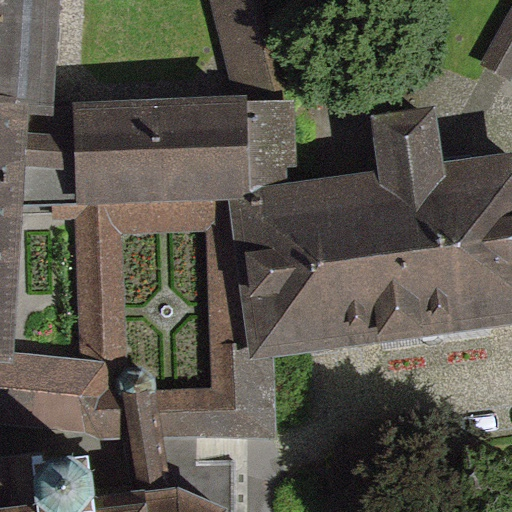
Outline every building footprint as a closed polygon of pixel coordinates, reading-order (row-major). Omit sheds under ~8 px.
[(30,0),(0,0),(0,359),(12,361),(23,169),(25,133),(30,0)] [(203,0),(219,80),(260,77),(245,0),(203,0)] [(511,0),(486,0),(464,40),(497,56),(511,27),(511,0)] [(219,80),(44,95),(44,130),(25,133),(23,169),(46,177),(47,205),(172,206),(251,208),(261,203),(260,77),(219,80)] [(261,203),(251,208),(267,354),(511,325),(511,179),(446,187),(440,132),(386,138),(392,193),(261,203)] [(0,359),(0,422),(92,432),(111,495),(147,491),(136,428),(254,424),(267,354),(251,208),(172,206),(195,374),(99,370),(12,361),(0,359)] [(0,511),(201,511),(175,488),(147,491),(111,495),(96,497),(90,450),(0,462),(0,511)]
